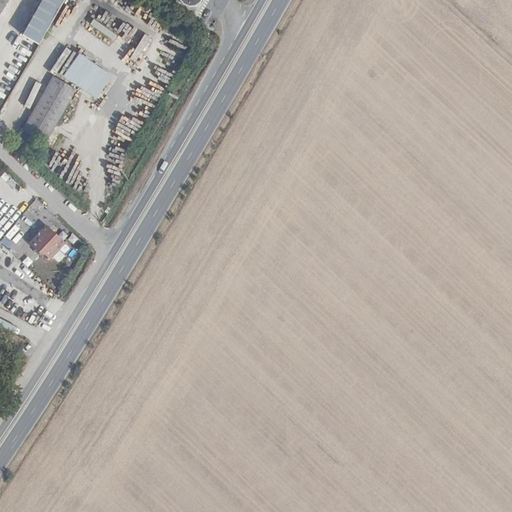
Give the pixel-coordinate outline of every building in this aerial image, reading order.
[(25,68),(63,0),(41,0),(9,59),(25,68)] [(129,58),(136,62),(133,67),(139,71),(156,40),(144,33),(129,58)] [(91,86),(107,60),(77,42),(61,68),(91,86)] [(41,132),(72,82),(48,68),(18,118),(26,123),(22,129),(33,136),(36,129),(41,132)] [(45,261),(60,241),(40,226),(25,246),(45,261)] [(64,254),(60,260),(68,266),(73,260),(64,254)]
